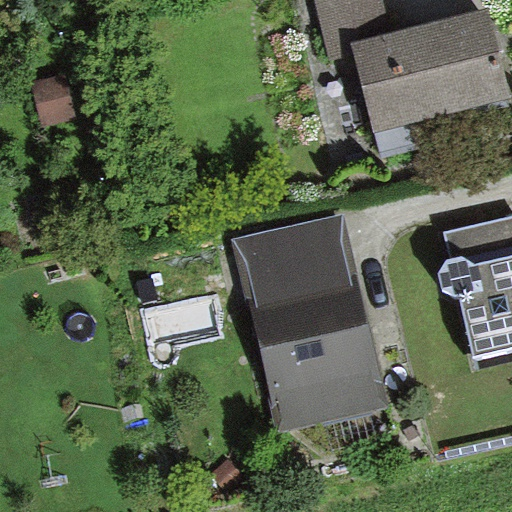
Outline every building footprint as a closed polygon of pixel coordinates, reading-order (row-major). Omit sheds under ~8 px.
[(321,0),(334,56),(352,52),(393,43),(383,0),(321,0)] [(393,43),(352,52),(370,130),(498,100),(480,22),(393,43)] [(76,122),(65,77),(32,85),(44,130),(76,122)] [(453,285),(471,291),(484,361),(511,355),(511,217),(455,229),(460,256),(449,266),(453,285)] [(344,218),(242,238),(280,423),(382,402),(344,218)]
